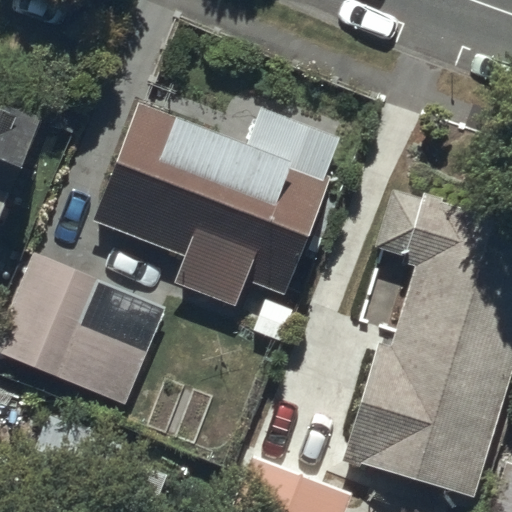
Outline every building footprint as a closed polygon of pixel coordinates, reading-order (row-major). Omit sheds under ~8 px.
[(0,192),(36,112),(0,96),(0,192)] [(244,138),(135,97),(90,217),(181,250),(170,278),(233,301),(243,275),(282,290),(340,133),(258,103),(244,138)] [(341,453),(474,493),(511,365),(511,212),(422,186),(419,193),(390,185),(373,242),(402,251),(399,258),(413,262),(389,342),(376,338),(341,453)] [(165,303),(31,248),(0,324),(0,348),(125,400),(165,303)] [(128,441),(47,410),(25,468),(106,499),(111,483),(156,501),(168,471),(123,453),(128,441)] [(341,511),(350,489),(248,450),(223,511),(341,511)] [(511,511),(511,460),(501,458),(486,511),(511,511)]
